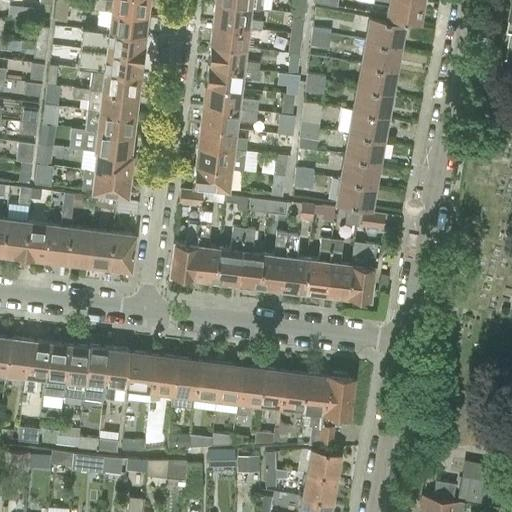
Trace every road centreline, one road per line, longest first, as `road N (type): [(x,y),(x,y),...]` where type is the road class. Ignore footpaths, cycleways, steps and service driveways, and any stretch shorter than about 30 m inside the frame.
road 1 (residential): [(402,341),(464,0)]
road 2 (residential): [(142,309),(184,0)]
road 3 (residential): [(402,341),(142,309)]
road 4 (residential): [(370,511),(402,341)]
road 5 (residential): [(142,309),(0,292)]
